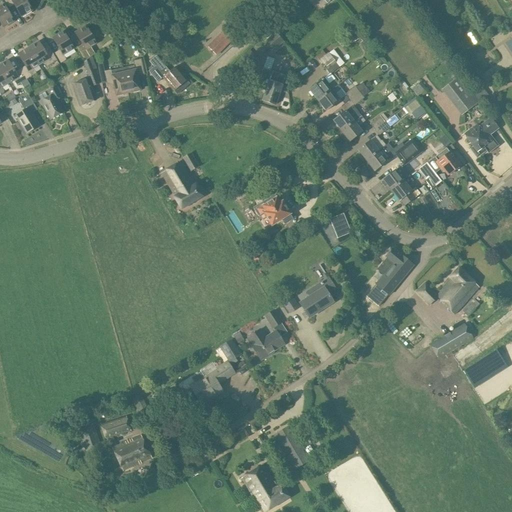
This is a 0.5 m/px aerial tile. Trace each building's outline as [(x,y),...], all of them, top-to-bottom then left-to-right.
[(14,21),(0,0),(0,22),(3,28),(14,21)] [(4,0),(9,8),(14,5),(21,17),(32,11),(25,0),(4,0)] [(96,44),(86,26),(75,33),(82,45),(77,48),(85,61),(95,54),(90,47),(96,44)] [(235,37),(227,29),(208,47),(216,55),(235,37)] [(74,49),(63,32),(53,38),(60,50),(55,53),(61,63),(66,60),(63,55),(74,49)] [(282,41),(275,33),(259,47),(266,56),(282,41)] [(39,42),(28,48),(39,65),(44,62),(47,67),(57,61),(51,51),(46,54),(39,42)] [(25,66),(20,69),(26,80),(36,74),(33,69),(39,65),(28,48),(18,54),(25,66)] [(318,61),(330,75),(330,74),(344,63),(333,49),(318,61)] [(170,72),(156,56),(149,61),(154,67),(149,71),(158,82),(163,78),(174,91),(175,91),(177,94),(190,84),(187,80),(176,66),(170,72)] [(96,70),(92,57),(84,62),(93,87),(100,85),(94,70),(96,70)] [(134,65),(122,68),(128,93),(133,92),(133,93),(140,91),(137,77),(145,75),(141,59),(133,61),(134,65)] [(8,61),(0,65),(0,71),(8,84),(13,81),(16,86),(26,80),(20,69),(15,73),(8,61)] [(128,93),(122,68),(111,70),(104,72),(107,84),(113,82),(117,97),(124,95),(123,94),(128,93)] [(282,75),(263,68),(255,89),(260,91),(261,89),(265,90),(262,100),(275,105),(282,85),(279,84),(282,75)] [(322,81),(310,90),(317,100),(337,86),(338,85),(339,84),(335,79),(333,80),(328,75),(321,80),(322,81)] [(479,102),(460,77),(444,89),(463,114),(479,102)] [(96,101),(88,79),(73,85),(80,106),(96,101)] [(428,91),(420,82),(411,90),(418,99),(428,91)] [(350,100),(366,88),(362,83),(356,88),(355,86),(345,94),(350,100)] [(63,97),(57,86),(47,91),(50,96),(40,101),(50,120),(63,113),(57,100),(63,97)] [(337,86),(317,100),(326,111),(338,102),(341,99),(336,92),(337,92),(337,90),(339,88),(337,86)] [(366,88),(350,100),(354,105),(364,98),(363,96),(369,92),(366,88)] [(37,110),(28,95),(19,101),(24,111),(16,116),(26,134),(39,126),(32,114),(37,110)] [(413,120),(425,113),(415,99),(403,107),(413,120)] [(346,111),(333,121),(341,131),(361,116),(358,112),(357,112),(352,107),(346,111)] [(385,123),(375,130),(379,135),(398,120),(394,115),(385,123)] [(361,116),(341,131),(349,141),(362,132),(358,127),(365,121),(361,116)] [(370,124),(375,130),(385,123),(380,116),(370,124)] [(499,128),(491,118),(466,137),(473,146),(470,149),(477,158),(486,151),(488,154),(498,147),(490,135),(499,128)] [(358,150),(366,160),(385,146),(381,140),(380,141),(377,136),(358,150)] [(399,159),(417,146),(412,140),(394,153),(399,159)] [(388,149),(385,146),(366,160),(374,171),(392,157),(388,152),(388,149)] [(422,152),(417,146),(399,159),(404,166),(422,152)] [(426,164),(434,174),(435,174),(435,173),(441,168),(442,169),(443,168),(448,175),(460,166),(450,153),(446,148),(435,157),(427,163),(426,164)] [(199,167),(191,153),(182,159),(187,167),(185,168),(182,162),(161,173),(175,197),(181,209),(202,197),(196,185),(195,185),(188,173),(199,167)] [(428,179),(434,174),(426,164),(420,168),(428,179)] [(391,190),(410,176),(402,166),(395,170),(383,180),(384,181),(381,182),(385,187),(387,186),(391,190)] [(413,181),(410,176),(391,190),(399,201),(400,200),(405,205),(419,194),(415,188),(411,192),(407,186),(413,181)] [(420,187),(424,193),(428,190),(424,184),(420,187)] [(280,203),(275,195),(254,208),(259,217),(264,214),(272,226),(281,220),(284,224),(293,219),(282,202),(280,203)] [(419,205),(419,221),(441,222),(441,206),(419,205)] [(337,238),(350,233),(342,213),(329,218),(337,238)] [(400,255),(392,249),(386,257),(389,259),(385,264),(383,263),(377,270),(383,275),(376,284),(371,290),(366,296),(379,306),(384,300),(389,294),(389,295),(413,265),(400,255)] [(264,261),(258,251),(251,255),(252,258),(247,261),(250,267),(256,264),(256,265),(264,261)] [(479,288),(459,268),(449,277),(451,279),(437,296),(425,283),(417,292),(430,305),(438,298),(454,315),(479,288)] [(335,288),(329,278),(320,284),(323,288),(300,303),(309,318),(333,302),(327,293),(335,288)] [(298,307),(291,295),(281,302),(289,313),(298,307)] [(479,304),(473,299),(462,311),(467,317),(479,304)] [(282,322),(274,310),(264,316),(272,329),(282,322)] [(473,338),(464,324),(430,344),(438,359),(419,371),(424,380),(444,368),(439,360),(473,338)] [(265,338),(260,330),(248,337),(254,345),(252,346),(261,360),(284,345),(275,332),(265,338)] [(241,355),(231,339),(219,347),(229,362),(241,355)] [(496,349),(463,371),(467,378),(500,356),(496,349)] [(234,373),(227,363),(204,378),(201,372),(191,378),(195,384),(191,386),(191,387),(182,393),(190,410),(201,402),(202,404),(222,391),(217,384),(234,373)] [(146,408),(140,395),(131,400),(137,412),(146,408)] [(127,419),(126,417),(101,425),(106,439),(108,438),(113,437),(131,431),(130,429),(131,428),(128,418),(127,419)] [(309,461),(289,426),(282,430),(269,438),(289,473),(309,461)] [(100,449),(93,428),(80,432),(87,453),(100,449)] [(229,437),(232,444),(246,438),(243,431),(229,437)] [(117,446),(113,437),(108,438),(112,448),(113,448),(123,471),(151,459),(141,435),(117,446)] [(276,487),(264,465),(241,479),(261,511),(263,511),(289,497),(281,484),(276,487)]
